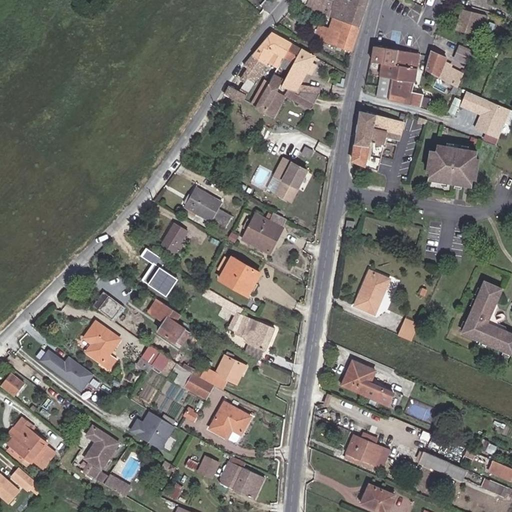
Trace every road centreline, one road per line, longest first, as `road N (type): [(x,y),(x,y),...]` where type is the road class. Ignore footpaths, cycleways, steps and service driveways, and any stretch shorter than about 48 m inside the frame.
road 1 (secondary): [(292,511),(336,192),(376,0)]
road 2 (residential): [(0,343),(156,180),(287,0)]
